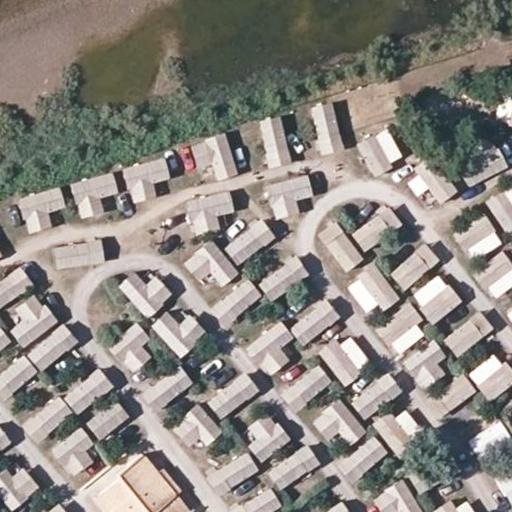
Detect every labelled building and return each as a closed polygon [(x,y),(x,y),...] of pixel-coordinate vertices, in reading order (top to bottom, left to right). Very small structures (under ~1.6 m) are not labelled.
[(511,88),(504,87),(494,121),(511,126),(511,88)] [(333,102),(311,108),(323,155),(345,150),(333,102)] [(281,116),(259,121),(270,168),(291,163),(281,116)] [(391,130),(358,142),(370,173),(402,161),(391,130)] [(197,170),(214,166),(217,180),(236,176),(228,135),(191,143),(197,170)] [(456,157),(471,186),(507,168),(492,139),(456,157)] [(432,159),(411,176),(438,209),(459,192),(432,159)] [(156,182),(169,180),(166,160),(125,165),(130,202),(158,199),(156,182)] [(72,182),(79,218),(104,213),(101,197),(119,193),(114,173),(72,182)] [(267,184),(273,219),(300,214),(297,200),(313,197),(309,177),(267,184)] [(511,186),(486,202),(504,232),(511,226),(511,186)] [(17,200),(27,232),(68,220),(58,187),(17,200)] [(219,216),(234,213),(229,192),(187,201),(195,234),(221,229),(219,216)] [(351,232),(361,251),(402,228),(391,209),(351,232)] [(487,215),(455,230),(469,261),(501,247),(487,215)] [(262,220),(224,248),(238,266),(276,238),(262,220)] [(318,235),(346,273),(364,260),(335,222),(318,235)] [(212,241),(183,263),(199,283),(211,274),(221,288),(239,274),(212,241)] [(55,245),(56,268),(104,265),(103,242),(55,245)] [(404,291),(439,262),(425,244),(390,274),(404,291)] [(495,300),(511,286),(511,263),(502,251),(474,273),(495,300)] [(269,300),(308,275),(297,258),(258,283),(269,300)] [(0,309),(34,281),(20,265),(0,281),(0,309)] [(375,265),(346,286),(369,318),(398,297),(375,265)] [(439,274),(411,297),(433,325),(461,302),(439,274)] [(248,279),(209,309),(224,327),(262,298),(248,279)] [(15,310),(23,321),(10,330),(23,347),(57,323),(36,294),(15,310)] [(397,356),(428,333),(408,306),(377,329),(397,356)] [(479,310),(444,342),(459,359),(494,327),(479,310)] [(207,335),(190,315),(179,325),(168,312),(152,326),(180,358),(207,335)] [(65,325),(27,353),(40,372),(79,343),(65,325)] [(288,363),(282,346),(292,342),(285,325),(249,340),(262,374),(288,363)] [(0,326),(0,352),(12,344),(0,326)] [(157,352),(133,326),(109,349),(134,374),(157,352)] [(342,386),(371,365),(348,334),(319,354),(342,386)] [(432,340),(404,363),(425,389),(453,366),(432,340)] [(491,403),(511,385),(511,376),(493,354),(468,375),(491,403)] [(0,373),(0,400),(39,376),(26,357),(0,373)] [(155,414),(194,384),(179,365),(141,395),(155,414)] [(294,413),(332,383),(318,365),(280,396),(294,413)] [(221,420),(258,391),(244,373),(207,403),(221,420)] [(387,373),(351,403),(366,421),(402,390),(387,373)] [(440,419),(477,391),(463,373),(426,402),(440,419)] [(57,395),(23,428),(37,443),(72,411),(57,395)] [(85,422),(98,441),(130,420),(117,400),(85,422)] [(311,420),(329,449),(361,429),(343,400),(311,420)] [(196,455),(222,432),(198,404),(172,427),(196,455)] [(407,407),(377,423),(395,457),(425,442),(407,407)] [(243,431),(263,460),(290,442),(270,413),(243,431)] [(511,438),(500,421),(469,440),(488,470),(511,454),(511,438)] [(1,427),(0,427),(0,453),(11,448),(1,427)] [(78,427),(50,451),(73,478),(101,454),(78,427)] [(375,437),(337,467),(350,483),(388,454),(375,437)] [(247,453),(206,477),(218,496),(258,472),(247,453)] [(186,511),(139,455),(114,476),(117,479),(91,501),(99,511),(186,511)] [(24,464),(0,475),(0,496),(6,509),(39,493),(24,464)] [(511,470),(499,474),(508,507),(511,505),(511,470)] [(421,511),(405,481),(373,497),(380,511),(421,511)] [(230,511),(229,511),(273,511),(281,508),(269,489),(230,511)] [(457,511),(453,502),(434,511),(457,511)]
